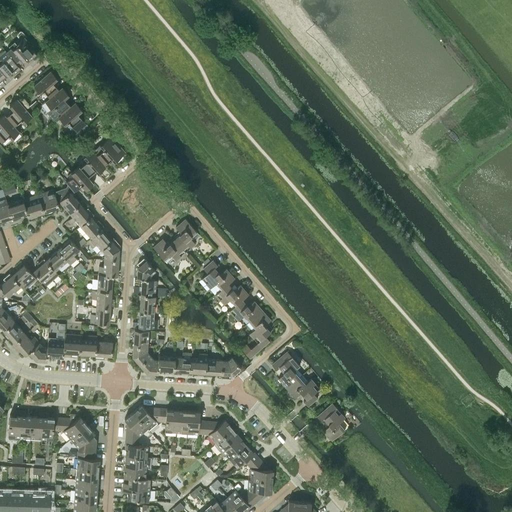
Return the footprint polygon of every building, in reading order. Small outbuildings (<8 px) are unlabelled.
[(27,46),(30,44),(24,37),(16,44),(14,41),(8,46),(10,48),(6,51),(18,65),(25,59),(28,63),(34,58),(33,57),(36,54),(32,50),(31,51),(27,46)] [(6,51),(4,50),(0,53),(0,57),(0,58),(0,77),(2,79),(9,73),(12,77),(18,72),(17,71),(20,68),(18,65),(6,51)] [(51,83),(57,78),(50,70),(33,85),(40,93),(43,90),(49,97),(59,89),(54,84),(53,85),(51,83)] [(69,94),(62,87),(62,86),(59,89),(49,97),(45,101),(51,109),(47,112),(54,120),(58,116),(71,106),(70,105),(66,100),(64,102),(63,100),(69,94)] [(24,122),(32,115),(17,98),(9,105),(14,111),(12,113),(11,112),(6,116),(14,126),(14,125),(21,119),(24,122)] [(36,101),(28,107),(32,111),(40,105),(36,101)] [(82,109),(75,102),(75,101),(70,105),(71,106),(58,116),(65,124),(68,122),(78,134),(88,125),(80,116),(78,118),(76,115),(82,109)] [(6,116),(5,114),(0,118),(0,125),(2,127),(0,129),(0,140),(1,142),(9,135),(11,138),(19,131),(14,125),(14,126),(6,116)] [(114,161),(125,152),(110,135),(92,150),(92,151),(104,165),(104,164),(110,160),(108,158),(110,157),(114,161)] [(92,151),(92,150),(91,149),(83,156),(87,160),(80,167),(79,165),(78,165),(93,182),(88,176),(93,172),(92,170),(94,168),(98,173),(106,166),(104,164),(104,165),(92,151)] [(82,191),(86,188),(71,171),(67,175),(70,178),(65,182),(74,191),(78,187),(82,191)] [(8,187),(2,189),(4,195),(10,193),(8,187)] [(51,209),(59,207),(53,189),(45,191),(38,194),(39,198),(43,212),(44,215),(52,212),(51,209)] [(70,192),(65,195),(62,192),(57,196),(59,201),(70,214),(80,204),(70,192)] [(39,198),(38,194),(22,199),(27,212),(26,212),(29,220),(37,217),(36,214),(43,212),(39,198)] [(0,220),(11,217),(7,204),(6,199),(0,200),(0,220)] [(11,217),(26,212),(27,212),(22,199),(7,204),(11,217)] [(87,208),(85,210),(83,207),(67,220),(70,224),(75,219),(80,225),(91,216),(93,214),(87,208)] [(96,222),(91,216),(80,225),(90,237),(101,228),(104,226),(98,220),(96,222)] [(199,234),(196,231),(185,218),(175,227),(181,233),(174,239),(185,251),(195,243),(192,240),(199,234)] [(106,234),(101,228),(90,237),(86,240),(92,247),(96,244),(101,249),(114,238),(108,232),(106,234)] [(117,247),(120,245),(114,238),(101,249),(104,253),(104,258),(118,259),(119,248),(117,247)] [(174,239),(168,244),(162,238),(153,246),(166,262),(173,256),(176,259),(185,251),(174,239)] [(73,255),(79,249),(70,239),(57,249),(67,260),(66,260),(70,264),(76,258),(73,255)] [(66,260),(67,260),(57,249),(46,260),(45,260),(55,271),(55,270),(66,260)] [(45,260),(46,260),(44,257),(37,263),(39,266),(33,271),(46,285),(58,274),(55,270),(55,271),(45,260)] [(151,274),(155,270),(144,257),(137,263),(139,265),(137,267),(137,278),(142,278),(151,279),(151,278),(151,274)] [(117,275),(118,259),(104,258),(103,266),(98,265),(98,274),(112,275),(117,275)] [(214,267),(217,265),(213,259),(203,268),(207,273),(201,278),(210,287),(213,285),(218,291),(228,283),(234,278),(226,268),(219,273),(214,267)] [(29,284),(36,279),(23,264),(11,275),(21,286),(20,286),(24,290),(29,284)] [(11,275),(9,272),(9,273),(3,278),(5,280),(0,284),(0,286),(5,292),(5,293),(8,296),(20,286),(21,286),(11,275)] [(111,291),(112,275),(98,274),(97,290),(111,291)] [(151,278),(151,279),(142,278),(140,294),(155,295),(156,279),(151,278)] [(59,296),(69,287),(65,283),(55,292),(59,296)] [(233,289),(228,283),(218,291),(215,294),(224,304),(227,301),(232,307),(242,299),(248,294),(240,284),(233,289)] [(97,290),(92,289),(91,298),(96,298),(96,306),(110,307),(113,307),(114,299),(111,298),(111,291),(97,290)] [(22,296),(22,300),(33,300),(30,297),(26,292),(22,296)] [(140,294),(137,294),(137,302),(140,303),(139,310),(154,311),(155,295),(140,294)] [(247,306),(242,299),(232,307),(229,310),(238,320),(241,317),(246,323),(262,310),(254,300),(247,306)] [(109,323),(110,307),(96,306),(95,313),(90,313),(90,322),(109,323)] [(4,331),(15,321),(4,309),(0,312),(0,326),(4,330),(4,331)] [(153,318),(154,311),(139,310),(138,326),(157,328),(158,319),(153,318)] [(264,325),(270,319),(262,310),(246,323),(252,330),(249,332),(257,342),(250,348),(246,343),(241,347),(250,358),(269,340),(265,336),(270,331),(264,325)] [(14,343),(25,333),(15,321),(4,331),(4,330),(1,332),(7,339),(9,337),(14,343)] [(147,346),(148,330),(134,329),(133,345),(147,346)] [(34,336),(30,339),(25,333),(14,343),(25,355),(29,352),(28,352),(35,346),(35,345),(39,342),(34,336)] [(81,334),(64,333),(64,337),(63,343),(64,343),(63,352),(79,353),(80,339),(81,334)] [(97,335),(96,335),(88,335),(87,340),(80,339),(79,353),(78,356),(87,357),(87,354),(95,354),(96,340),(97,335)] [(63,343),(64,337),(55,337),(55,342),(47,341),(47,346),(47,356),(63,357),(63,352),(64,343),(63,343)] [(112,341),(96,340),(95,354),(94,357),(103,358),(103,355),(111,356),(112,341)] [(42,346),(39,342),(35,345),(35,346),(28,352),(29,352),(35,360),(47,361),(47,356),(47,346),(42,346)] [(147,351),(147,346),(133,345),(132,356),(139,364),(150,355),(147,351)] [(175,356),(173,370),(189,371),(190,357),(191,352),(182,352),(181,357),(175,356)] [(207,353),(198,353),(198,358),(190,357),(189,371),(205,372),(206,358),(207,358),(207,353)] [(158,359),(153,359),(150,355),(139,364),(146,372),(158,373),(158,369),(158,359)] [(175,356),(159,355),(158,355),(158,359),(158,369),(173,370),(175,356)] [(296,368),(299,365),(291,355),(285,360),(281,356),(271,364),(276,369),(279,367),(284,373),(278,378),(286,388),(302,374),(296,368)] [(232,374),(241,367),(231,356),(227,360),(222,359),(221,374),(221,377),(230,377),(230,374),(232,374)] [(222,359),(207,358),(206,358),(205,372),(221,374),(222,359)] [(310,378),(308,381),(302,374),(286,388),(294,397),(301,392),(306,398),(303,401),(308,406),(317,398),(313,393),(319,388),(310,378)] [(341,420),(344,417),(332,402),(316,416),(321,421),(324,419),(329,425),(323,430),(331,440),(347,426),(341,420)] [(148,407),(146,409),(141,404),(133,411),(147,428),(155,420),(159,420),(160,408),(148,407)] [(167,409),(167,408),(160,408),(159,420),(165,421),(164,431),(176,431),(177,410),(167,409)] [(19,437),(21,410),(16,410),(16,415),(9,414),(8,436),(19,437)] [(25,415),(26,410),(21,410),(19,437),(30,437),(31,416),(25,415)] [(187,432),(188,410),(177,410),(176,431),(187,432)] [(199,420),(200,411),(188,410),(187,432),(204,433),(205,420),(199,420)] [(41,438),(43,412),(38,411),(37,416),(31,416),(30,437),(41,438)] [(138,435),(147,428),(133,411),(124,418),(128,424),(126,426),(125,438),(138,439),(138,435)] [(47,417),(47,412),(43,412),(41,438),(52,439),(53,429),(59,430),(60,417),(53,416),(53,417),(47,417)] [(87,424),(78,414),(70,413),(69,418),(60,417),(59,430),(63,430),(70,438),(87,424)] [(215,442),(232,428),(224,419),(219,424),(217,421),(205,420),(204,433),(208,434),(215,442)] [(87,424),(70,438),(78,447),(77,451),(90,452),(95,452),(96,439),(92,434),(94,433),(87,424)] [(222,450),(239,436),(232,428),(215,442),(213,444),(220,452),(222,450)] [(229,458),(246,444),(239,436),(222,450),(229,458)] [(138,445),(138,439),(125,438),(125,444),(125,455),(146,457),(147,445),(138,445)] [(254,452),(253,452),(246,444),(229,458),(237,467),(244,461),(248,465),(258,457),(254,452)] [(90,458),(90,452),(77,451),(76,468),(98,470),(99,458),(90,458)] [(146,467),(146,457),(125,455),(124,466),(146,467)] [(266,469),(266,466),(258,457),(248,465),(251,468),(250,479),(272,481),(272,469),(266,469)] [(145,478),(146,467),(124,466),(123,477),(128,478),(128,477),(145,478)] [(97,480),(98,470),(76,468),(75,479),(97,480)] [(145,478),(128,477),(128,478),(127,483),(123,483),(122,487),(149,489),(150,478),(145,478)] [(96,491),(97,480),(75,479),(75,490),(96,491)] [(271,492),(272,481),(250,479),(249,491),(246,493),(255,503),(264,495),(264,491),(271,492)] [(126,499),(148,501),(149,489),(122,487),(122,492),(127,493),(126,499)] [(96,502),(96,491),(75,490),(74,500),(96,502)] [(246,493),(242,497),(235,490),(227,497),(239,511),(242,511),(249,506),(250,507),(255,503),(246,493)] [(16,511),(17,491),(6,491),(5,511),(16,511)] [(27,511),(28,492),(17,491),(16,511),(27,511)] [(38,511),(39,492),(38,492),(28,492),(27,511),(38,511)] [(49,511),(50,492),(39,492),(38,511),(49,511)] [(239,511),(227,497),(219,504),(225,511),(239,511)] [(76,511),(94,511),(96,502),(74,500),(73,511),(76,511)] [(225,511),(219,504),(216,500),(207,508),(211,511),(225,511)] [(298,511),(299,501),(288,500),(287,507),(284,506),(277,511),(298,511)] [(310,508),(311,502),(299,501),(298,511),(316,511),(313,508),(310,508)]
